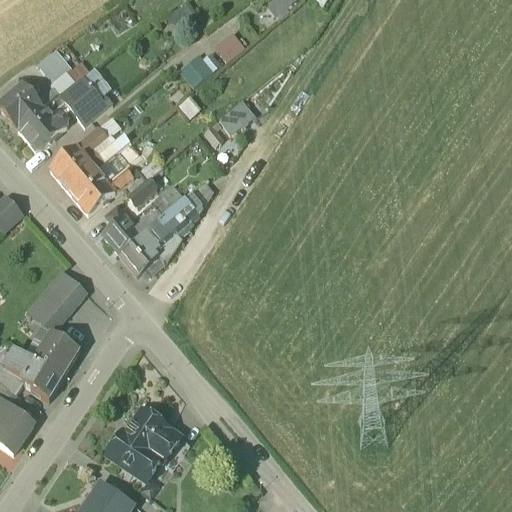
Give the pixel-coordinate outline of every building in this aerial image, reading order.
[(277,21),(303,0),(277,0),(267,9),(277,21)] [(321,0),(317,7),(331,16),(340,0),(321,0)] [(175,30),(196,17),(189,6),(168,19),(175,30)] [(227,68),(245,53),(233,37),(215,52),(227,68)] [(70,75),(55,56),(37,71),(52,89),(52,90),(66,79),(70,75)] [(183,80),(196,95),(223,71),(214,61),(205,69),(201,64),(183,80)] [(66,79),(52,90),(52,89),(49,91),(52,95),(53,95),(59,102),(75,88),(66,79)] [(98,105),(80,84),(75,88),(59,102),(65,110),(76,123),(104,101),(103,100),(98,105)] [(22,90),(0,108),(0,116),(16,137),(17,136),(43,115),(37,108),(22,90)] [(52,95),(37,108),(43,115),(43,114),(59,102),(53,95),(52,95)] [(104,101),(76,123),(84,133),(112,110),(104,101)] [(59,102),(43,114),(43,115),(50,122),(65,110),(59,102)] [(199,115),(189,102),(179,110),(190,122),(199,115)] [(255,122),(242,107),(230,118),(239,126),(243,132),(255,122)] [(50,122),(43,115),(17,136),(35,158),(66,133),(68,128),(64,124),(59,125),(55,128),(50,122)] [(239,126),(230,118),(219,129),(227,137),(239,126)] [(135,128),(128,134),(136,142),(143,137),(135,128)] [(95,138),(76,153),(84,162),(102,147),(95,138)] [(122,139),(106,152),(113,161),(129,148),(122,139)] [(129,148),(113,161),(120,170),(127,164),(129,166),(138,158),(129,148)] [(76,153),(49,175),(68,198),(95,176),(84,162),(76,153)] [(140,176),(147,185),(164,171),(157,163),(140,176)] [(125,174),(107,190),(114,199),(133,184),(125,174)] [(107,190),(95,176),(68,198),(87,221),(114,199),(107,190)] [(147,185),(129,201),(149,226),(145,230),(149,236),(173,216),(162,203),(147,185)] [(205,190),(184,207),(196,222),(195,223),(196,224),(213,198),(205,190)] [(184,207),(172,193),(162,203),(173,216),(184,207)] [(5,204),(0,208),(0,232),(3,236),(20,221),(5,204)] [(119,260),(119,261),(136,282),(147,273),(153,280),(165,270),(156,260),(179,240),(188,233),(187,232),(191,229),(190,227),(195,223),(196,222),(184,207),(173,216),(149,236),(119,260)] [(119,216),(107,225),(112,231),(124,222),(119,216)] [(133,233),(124,222),(112,231),(102,240),(119,260),(149,236),(145,230),(141,226),(133,233)] [(179,240),(156,260),(165,270),(182,243),(179,240)] [(62,278),(32,313),(57,334),(87,299),(62,278)] [(34,368),(61,385),(78,357),(51,341),(34,368)] [(34,368),(15,356),(4,374),(3,375),(23,388),(22,391),(47,407),(61,385),(34,368)] [(23,388),(3,375),(4,374),(0,371),(0,387),(17,402),(22,391),(23,388)] [(17,402),(0,387),(0,406),(8,412),(17,402)] [(8,412),(0,406),(0,450),(12,460),(33,429),(8,412)] [(141,420),(125,444),(122,442),(108,462),(146,487),(159,467),(163,469),(178,445),(141,420)] [(191,453),(178,445),(163,469),(177,477),(191,453)] [(100,488),(84,511),(132,511),(134,511),(100,488)]
